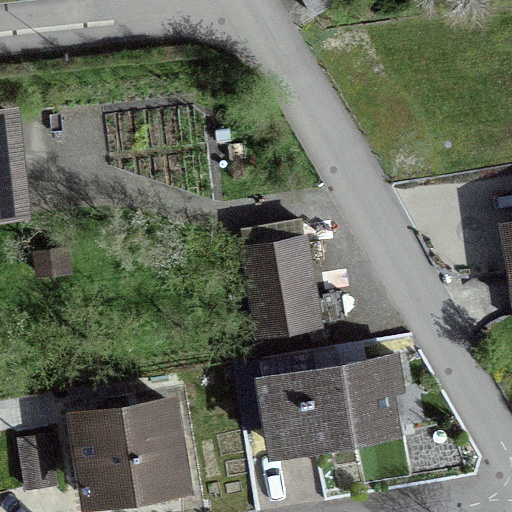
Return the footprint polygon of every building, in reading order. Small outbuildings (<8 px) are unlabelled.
[(305,0),(312,13),(332,1),(331,0),(305,0)] [(0,206),(19,204),(10,112),(0,112),(0,206)] [(243,228),(260,327),(316,317),(299,218),(243,228)] [(262,376),(274,447),(396,426),(390,388),(401,386),(395,353),(262,376)] [(78,414),(91,492),(180,478),(168,400),(78,414)] [(19,437),(27,487),(55,482),(47,432),(19,437)]
